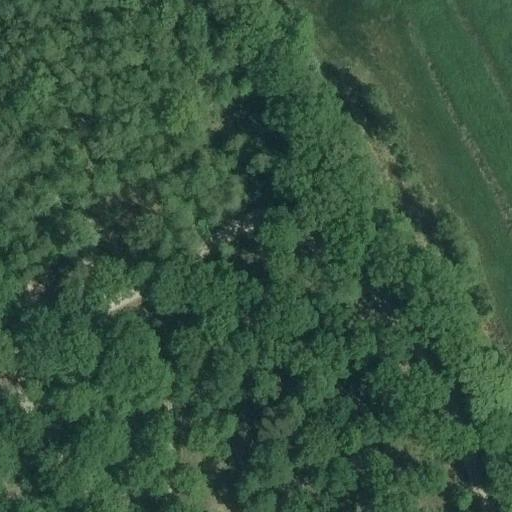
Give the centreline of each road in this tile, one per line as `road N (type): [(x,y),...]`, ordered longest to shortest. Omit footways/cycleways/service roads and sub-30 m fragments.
road 1 (track): [(488,511),(410,346),(342,255),(289,214),(261,211),(186,262),(93,304)]
road 2 (track): [(93,304),(131,325),(159,364),(170,454),(166,511)]
road 3 (track): [(0,236),(29,302),(93,304)]
